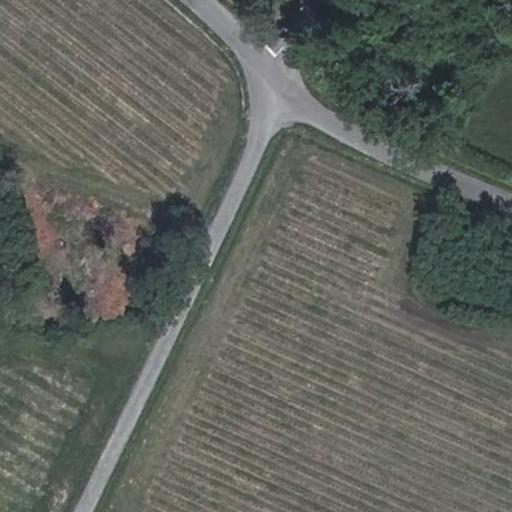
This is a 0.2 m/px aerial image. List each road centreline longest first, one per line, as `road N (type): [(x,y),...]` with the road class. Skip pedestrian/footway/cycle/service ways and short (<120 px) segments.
road 1 (unclassified): [(282,81),(83,511)]
road 2 (unclassified): [(282,81),(335,125),(511,204)]
